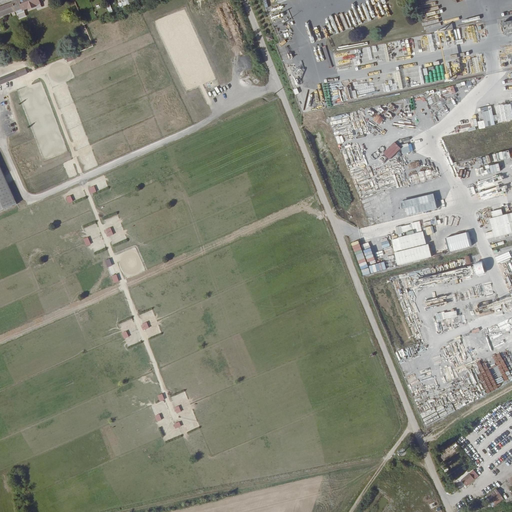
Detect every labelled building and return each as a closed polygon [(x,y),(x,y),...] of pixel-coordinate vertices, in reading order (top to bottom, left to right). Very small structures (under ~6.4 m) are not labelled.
[(44,0),(13,0),(3,4),(6,14),(25,7),(25,9),(31,7),(32,8),(38,5),(38,4),(45,1),(44,0)] [(0,83),(18,76),(16,72),(0,78),(0,83)] [(453,85),(441,89),(443,96),(455,92),(453,85)] [(375,105),(376,121),(393,119),(392,104),(375,105)] [(368,166),(375,163),(370,150),(346,160),(352,174),(369,167),(368,166)] [(0,213),(13,208),(0,173),(0,213)] [(412,214),(427,212),(426,205),(411,208),(412,214)] [(111,228),(106,230),(108,236),(114,234),(111,228)] [(455,240),(447,242),(449,252),(458,250),(455,240)] [(472,470),(460,481),(466,487),(478,476),(472,470)] [(468,501),(474,496),(476,494),(470,488),(463,494),(468,501)] [(496,489),(481,500),(486,506),(500,495),(496,489)]
